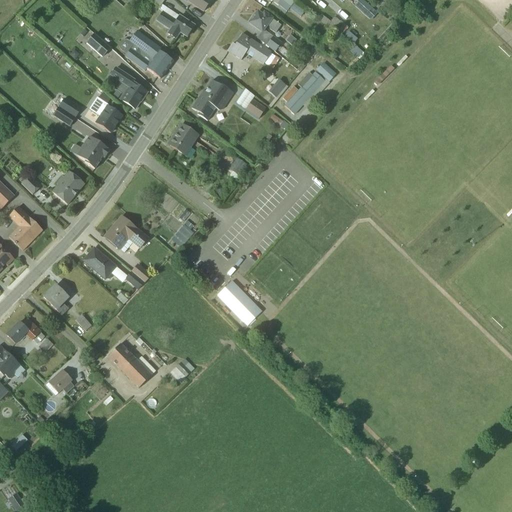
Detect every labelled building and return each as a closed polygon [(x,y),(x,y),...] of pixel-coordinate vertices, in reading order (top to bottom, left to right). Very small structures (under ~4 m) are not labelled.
[(168,31),(166,35),(175,40),(179,34),(186,39),(193,27),(160,6),(164,0),(144,0),(159,9),(158,11),(161,13),(155,23),(168,31)] [(182,0),(203,13),(210,2),(206,0),(182,0)] [(269,0),(285,12),(288,8),(289,9),(295,1),(293,0),(269,0)] [(361,0),(359,0),(354,6),(370,20),(377,14),(361,0)] [(280,26),(263,14),(261,17),(256,13),(248,25),(261,33),(256,40),(275,53),(281,44),(264,32),(267,28),(275,34),(280,26)] [(321,15),(311,27),(321,37),(332,25),(321,15)] [(120,56),(144,72),(145,70),(160,80),(172,63),(159,54),(161,50),(136,33),(120,56)] [(109,49),(93,35),(85,44),(101,58),(109,49)] [(242,35),(234,47),(231,45),(226,53),(240,61),(244,55),(262,66),(271,53),(242,35)] [(323,65),(315,75),(324,83),(328,86),(336,76),(323,65)] [(374,83),(378,87),(394,69),(390,66),(374,83)] [(103,84),(120,95),(117,100),(134,111),(146,93),(134,86),(136,82),(113,68),(103,84)] [(313,78),(309,75),(298,87),(301,90),(284,110),(294,118),(324,83),(315,75),(313,78)] [(266,89),(276,99),(287,87),(277,77),(266,89)] [(207,123),(214,110),(220,114),(232,96),(211,82),(204,93),(202,92),(190,110),(197,115),(196,116),(207,123)] [(254,97),(243,91),(234,105),(258,120),(265,109),(251,101),(254,97)] [(110,135),(121,117),(94,100),(90,108),(98,113),(91,123),(110,135)] [(61,110),(74,120),(79,112),(65,103),(61,110)] [(74,120),(58,109),(52,117),(69,128),(74,120)] [(185,157),(198,137),(180,126),(167,146),(185,157)] [(104,160),(109,152),(88,137),(79,150),(73,146),(68,152),(93,171),(100,162),(99,161),(101,158),(104,160)] [(236,181),(246,164),(237,159),(227,176),(236,181)] [(67,207),(84,186),(67,172),(63,178),(61,177),(54,185),(56,186),(51,193),(67,207)] [(29,177),(21,184),(33,196),(40,188),(29,177)] [(0,187),(0,215),(14,201),(0,187)] [(22,252),(42,232),(17,209),(8,218),(18,228),(8,239),(22,252)] [(123,254),(131,244),(139,251),(148,240),(121,218),(104,239),(123,254)] [(7,268),(14,261),(0,247),(0,272),(5,267),(7,268)] [(117,267),(93,248),(82,262),(105,281),(111,275),(121,283),(124,280),(137,291),(143,284),(130,273),(126,277),(116,268),(117,267)] [(136,265),(130,273),(143,284),(149,276),(136,265)] [(248,329),(261,316),(229,286),(216,299),(245,326),(248,329)] [(68,300),(55,287),(42,299),(61,317),(67,310),(62,306),(68,300)] [(128,300),(121,293),(115,299),(122,306),(128,300)] [(91,327),(81,316),(74,322),(85,332),(91,327)] [(21,327),(17,324),(5,336),(15,345),(24,336),(31,343),(33,342),(37,345),(44,337),(27,321),(21,327)] [(52,346),(46,341),(38,350),(44,355),(52,346)] [(120,346),(106,359),(137,390),(154,372),(140,358),(136,362),(120,346)] [(16,379),(24,371),(0,348),(0,374),(3,377),(4,376),(9,381),(13,377),(16,379)] [(193,371),(183,361),(169,374),(178,384),(193,371)] [(71,382),(61,372),(44,387),(54,398),(62,391),(66,395),(73,388),(69,384),(71,382)] [(112,401),(109,397),(102,404),(105,407),(112,401)]
